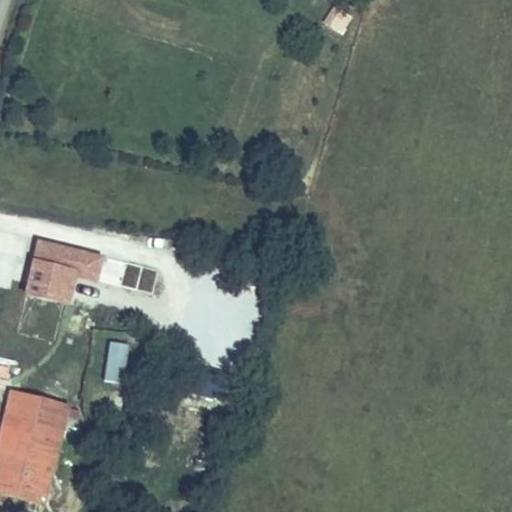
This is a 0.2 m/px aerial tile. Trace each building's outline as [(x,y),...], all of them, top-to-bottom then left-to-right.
[(325,18),(341,29),(352,12),(335,1),(325,18)] [(68,272),(74,252),(36,243),(13,332),(50,341),(68,272)] [(92,279),(97,259),(74,252),(68,272),(92,279)] [(0,316),(16,321),(20,304),(4,299),(0,313),(0,316)] [(102,382),(123,383),(125,343),(104,342),(102,382)] [(225,393),(232,370),(216,365),(210,388),(225,393)] [(13,395),(0,446),(0,493),(42,504),(65,408),(13,395)]
